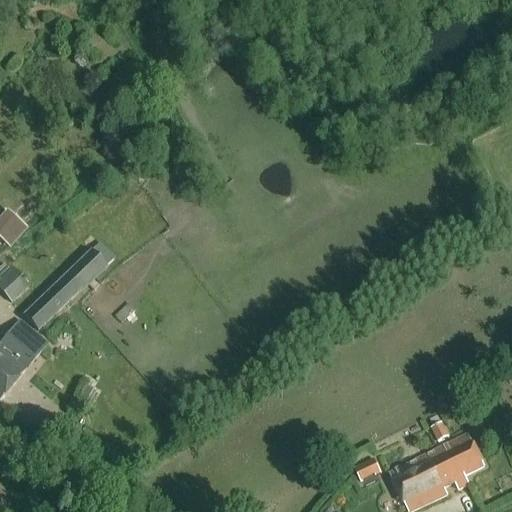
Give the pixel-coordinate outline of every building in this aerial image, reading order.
[(0,221),(0,245),(15,239),(7,219),(0,221)] [(99,244),(23,316),(38,332),(82,290),(83,292),(108,269),(107,267),(114,260),(99,244)] [(12,269),(0,279),(0,290),(12,303),(29,287),(12,269)] [(0,400),(46,346),(18,322),(0,343),(0,400)] [(431,430),(438,443),(449,438),(442,424),(431,430)] [(465,478),(483,470),(468,438),(390,476),(407,511),(419,511),(450,497),(446,489),(456,484),(460,492),(470,488),(465,478)] [(382,474),(375,459),(355,469),(362,484),(372,479),(371,476),(374,474),(376,477),(382,474)] [(0,511),(5,511),(17,497),(0,484),(0,511)]
